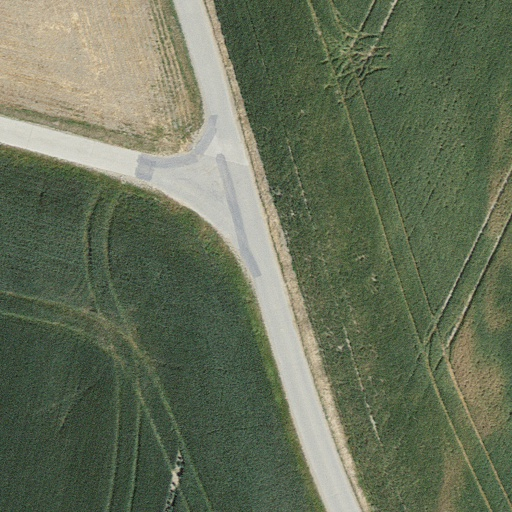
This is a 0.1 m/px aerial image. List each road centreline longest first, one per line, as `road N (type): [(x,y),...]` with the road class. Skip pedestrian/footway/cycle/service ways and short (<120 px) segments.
road 1 (track): [(256,186),(338,511)]
road 2 (unclassified): [(0,118),(256,186)]
road 3 (unclassified): [(205,0),(256,186)]
